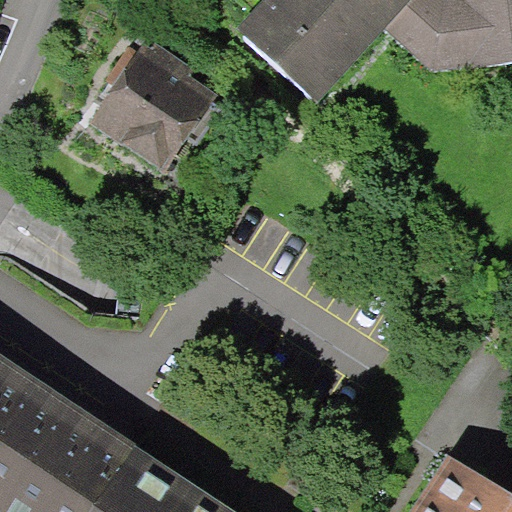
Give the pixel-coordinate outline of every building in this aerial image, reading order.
[(432,71),(511,63),(511,0),(267,0),(241,29),(316,98),(382,26),(432,71)] [(229,108),(145,57),(95,138),(179,189),(229,108)] [(118,511),(150,464),(0,367),(0,511),(118,511)] [(223,511),(150,464),(118,511),(223,511)] [(511,511),(511,503),(454,466),(424,511),(511,511)]
